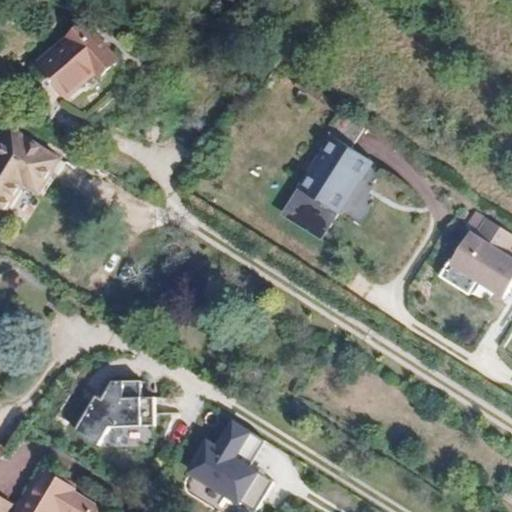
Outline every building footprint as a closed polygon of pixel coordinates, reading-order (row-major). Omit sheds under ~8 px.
[(111,81),(129,64),(96,29),(49,70),(77,100),(106,74),(111,81)] [(76,166),(26,134),(0,175),(0,218),(12,226),(37,188),(55,199),(76,166)] [(372,184),(383,169),(347,143),(312,192),(345,214),(368,181),(372,184)] [(511,231),(482,212),(469,231),(437,281),(473,304),(483,289),(511,308),(511,256),(510,255),(511,251),(511,231)] [(140,398),(140,377),(110,378),(78,430),(102,444),(113,427),(157,426),(157,398),(140,398)] [(277,477),(209,441),(191,474),(260,511),(277,477)] [(102,511),(104,510),(74,491),(75,490),(48,472),(31,499),(27,497),(17,511),(102,511)] [(0,511),(8,511),(11,509),(0,501),(0,511)]
